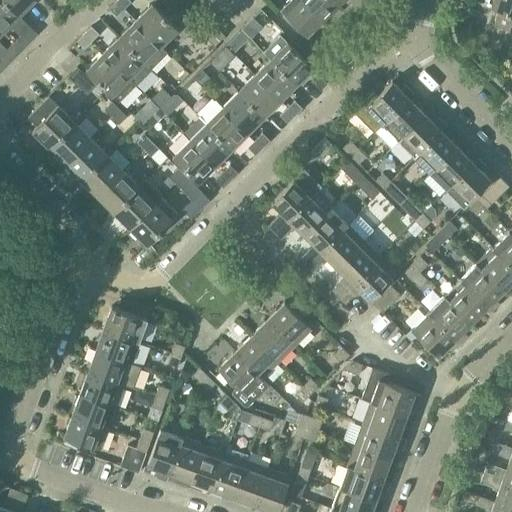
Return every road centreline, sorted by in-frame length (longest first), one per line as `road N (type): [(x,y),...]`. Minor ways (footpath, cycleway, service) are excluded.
road 1 (residential): [(75,267),(138,288),(157,283),(388,51),(422,44)]
road 2 (residential): [(162,511),(8,460),(75,267)]
road 3 (residential): [(75,267),(80,252),(72,233),(0,158)]
road 4 (residential): [(511,149),(430,63),(422,44)]
road 5 (residential): [(0,105),(92,11)]
road 6 (residential): [(456,398),(347,337)]
road 7 (residential): [(414,511),(456,398)]
